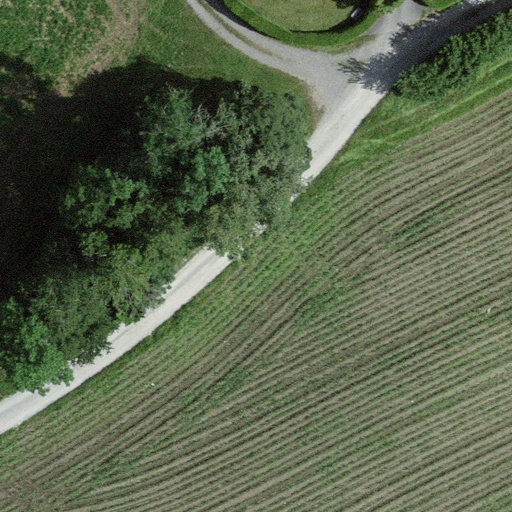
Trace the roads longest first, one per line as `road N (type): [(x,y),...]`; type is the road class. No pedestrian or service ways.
road 1 (track): [(503,0),(396,64),(242,238),(124,338),(0,423)]
road 2 (track): [(210,0),(229,24),(313,59),(396,64)]
